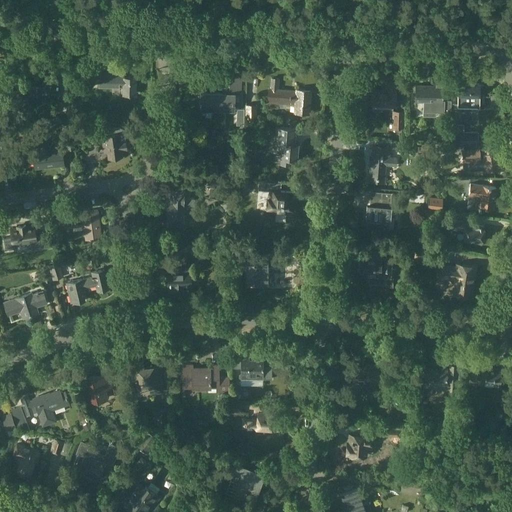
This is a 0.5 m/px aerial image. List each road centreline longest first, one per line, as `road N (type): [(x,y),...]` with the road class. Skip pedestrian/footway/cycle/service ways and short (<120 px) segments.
road 1 (residential): [(322,322),(344,48)]
road 2 (residential): [(313,511),(322,322)]
road 3 (residential): [(163,42),(344,48)]
road 4 (residential): [(141,326),(322,322)]
road 5 (residential): [(322,322),(487,331)]
road 6 (residential): [(0,38),(163,42)]
road 7 (residential): [(344,48),(506,52)]
road 8 (residential): [(0,364),(141,326)]
road 9 (residential): [(138,177),(161,135),(163,42)]
